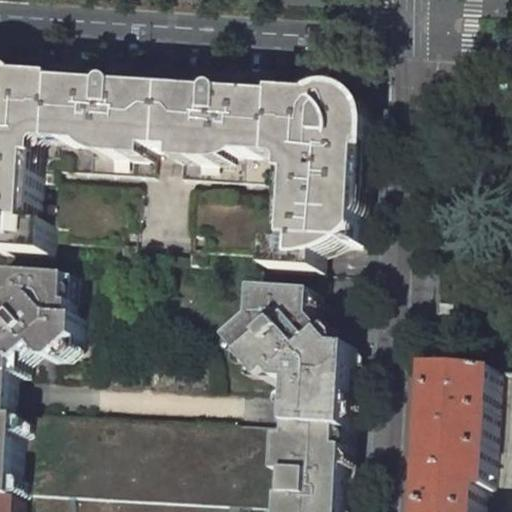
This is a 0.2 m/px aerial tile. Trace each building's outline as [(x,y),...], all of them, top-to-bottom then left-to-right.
[(27,82),(6,80),(3,81),(0,82),(0,88),(2,88),(5,87),(7,87),(26,88),(27,82)] [(0,227),(8,228),(40,230),(38,258),(59,260),(64,175),(160,182),(163,149),(190,150),(187,183),(284,189),(280,247),(333,249),(371,251),(372,230),(374,185),(361,184),(361,177),(375,178),(376,161),(365,160),(367,139),(371,140),(371,137),(370,132),(370,128),(369,125),(367,121),(364,117),(360,113),(357,111),(354,110),(350,109),(333,108),(333,101),(231,95),(228,96),(227,97),(225,99),(225,101),(224,108),(213,104),(206,101),(197,99),(196,110),(161,108),(162,96),(151,98),(143,100),(134,103),(134,96),(134,93),(133,91),(131,89),(128,88),(27,82),(26,88),(7,87),(5,87),(2,88),(0,88),(0,227)] [(228,96),(231,95),(128,88),(131,89),(133,91),(134,93),(134,96),(134,103),(143,100),(151,98),(162,96),(161,108),(196,110),(197,99),(206,101),(213,104),(224,108),(225,101),(225,99),(227,97),(228,96)] [(375,122),(369,113),(364,108),(356,104),(350,102),(333,101),(333,108),(350,109),(354,110),(357,111),(360,113),(364,117),(367,121),(369,125),(370,128),(370,132),(371,137),(371,140),(367,139),(365,160),(376,161),(377,131),(375,122)] [(374,185),(375,178),(361,177),(361,184),(374,185)] [(8,228),(6,256),(38,258),(40,230),(8,228)] [(280,247),(278,274),(331,278),(333,249),(280,247)] [(0,381),(27,383),(28,370),(47,352),(57,365),(65,365),(88,344),(89,323),(82,322),(82,308),(78,308),(79,281),(14,277),(13,294),(21,294),(20,306),(6,318),(1,313),(0,314),(0,381)] [(334,334),(323,322),(325,297),(264,293),(262,321),(238,343),(278,388),(285,381),(292,388),(304,389),(324,390),(325,376),(324,375),(350,352),(334,334)] [(20,306),(21,294),(13,294),(8,297),(0,303),(0,314),(1,313),(6,318),(20,306)] [(453,368),(457,308),(443,307),(439,371),(453,372),(453,368)] [(365,352),(350,352),(324,375),(325,376),(324,390),(304,389),(304,401),(303,415),(302,432),(353,435),(360,435),(361,418),(365,352)] [(488,511),(490,492),(498,493),(504,375),(453,372),(439,371),(436,427),(432,505),(431,511),(488,511)] [(27,383),(0,381),(0,421),(25,423),(25,413),(26,398),(27,383)] [(266,429),(25,413),(25,423),(31,424),(27,504),(29,504),(28,511),(293,511),(294,503),(300,503),(301,480),(289,479),(291,443),(301,443),(302,432),(266,429)] [(0,502),(27,504),(31,424),(25,423),(0,421),(0,502)] [(356,511),(359,466),(352,465),(353,435),(302,432),(301,443),(291,443),(289,479),(301,480),(300,503),(294,503),(293,511),(356,511)] [(352,465),(359,466),(360,435),(353,435),(352,465)] [(0,511),(28,511),(29,504),(27,504),(0,502),(0,511)]
